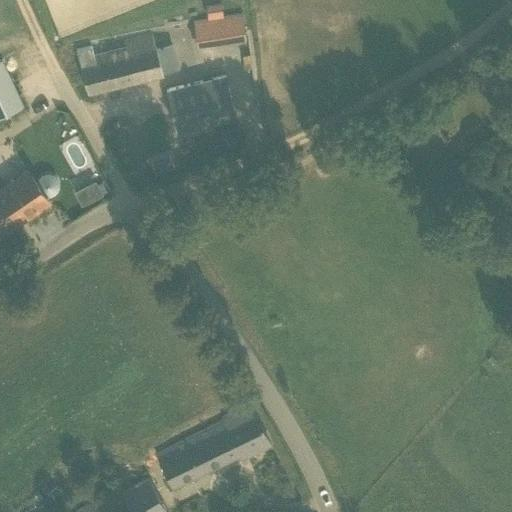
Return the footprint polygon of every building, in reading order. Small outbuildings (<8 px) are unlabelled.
[(193,22),(195,37),(196,44),(246,37),(242,12),(193,19),(193,22)] [(88,93),(163,73),(162,72),(178,68),(172,45),(156,49),(153,35),(125,42),(126,47),(94,56),(91,46),(76,50),(88,93)] [(2,59),(0,60),(0,117),(24,106),(24,105),(23,105),(2,61),(3,60),(2,59)] [(225,75),(167,89),(177,133),(236,118),(225,75)] [(0,190),(0,205),(14,225),(49,201),(45,195),(50,195),(54,194),(57,191),(59,187),(59,182),(57,178),(54,175),(50,173),(45,173),(41,175),(38,178),(36,182),(29,171),(0,190)] [(78,190),(86,204),(107,193),(99,178),(78,190)] [(0,234),(14,225),(0,205),(0,234)] [(251,403),(222,417),(224,420),(185,439),(157,455),(172,486),(239,454),(241,459),(271,444),(251,403)] [(168,511),(144,470),(91,501),(96,511),(168,511)]
